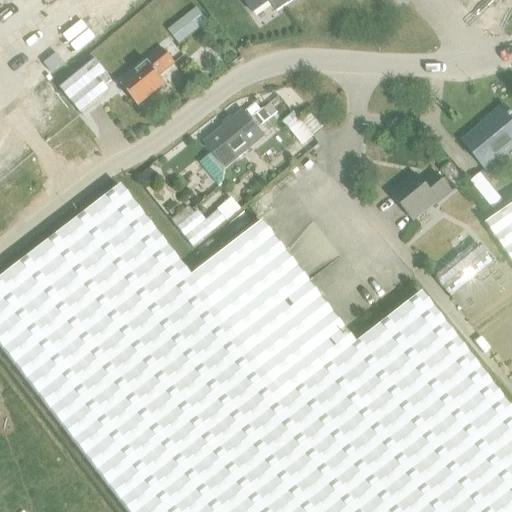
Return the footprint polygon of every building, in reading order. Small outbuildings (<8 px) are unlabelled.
[(277,11),(292,0),(243,0),(252,13),(269,1),(277,11)] [(208,24),(197,10),(169,31),(180,46),(208,24)] [(160,75),(176,62),(164,48),(136,71),(138,74),(122,87),(138,106),(167,83),(160,75)] [(68,103),(78,116),(109,91),(105,86),(111,81),(105,74),(94,60),(57,90),(68,103)] [(255,105),(246,112),(252,119),(251,120),(258,129),(278,114),(270,105),(261,112),(255,105)] [(485,170),(511,147),(511,115),(504,106),(489,118),(490,119),(462,142),(485,170)] [(251,120),(243,110),(204,142),(212,152),(200,162),(219,186),(231,175),(225,168),(264,137),(258,129),(251,120)] [(304,144),(325,126),(312,112),(303,120),(295,111),(284,120),(304,144)] [(450,164),(438,175),(451,191),(452,193),(465,183),(450,164)] [(437,203),(451,191),(438,175),(437,174),(424,184),(416,174),(391,194),(412,221),(436,201),(437,203)] [(480,174),(470,183),(493,211),(503,202),(480,174)] [(0,279),(0,347),(127,511),(511,511),(511,413),(420,294),(354,344),(282,399),(188,276),(120,188),(0,279)] [(173,202),(165,209),(171,216),(179,209),(173,202)] [(187,208),(169,222),(175,229),(192,215),(187,208)] [(511,209),(487,227),(511,263),(511,209)] [(192,215),(175,229),(191,249),(224,223),(216,212),(204,221),(196,212),(192,215)] [(259,221),(188,276),(282,399),(354,344),(259,221)] [(477,244),(434,279),(450,300),(493,264),(477,244)]
